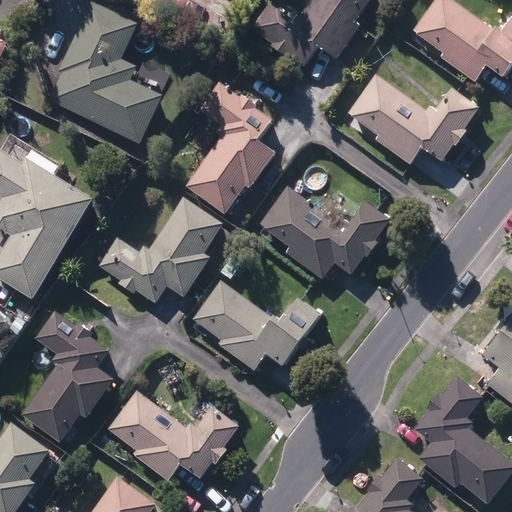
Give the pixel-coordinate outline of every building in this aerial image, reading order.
[(253,31),(305,69),(319,50),(336,62),(361,28),(356,24),(373,0),(268,0),(265,4),(270,8),(253,31)] [(442,59),(476,84),(487,68),(503,80),(511,68),(511,19),(503,33),(496,28),(493,32),(449,0),(437,0),(413,34),(445,56),(442,59)] [(49,104),(140,147),(163,97),(131,82),(138,68),(122,61),(139,25),(91,3),(59,74),(63,75),(49,104)] [(374,15),(385,23),(394,10),(384,3),(374,15)] [(0,62),(8,45),(0,40),(0,39),(3,33),(0,31),(0,62)] [(376,144),(410,168),(423,150),(442,164),(454,148),(457,149),(468,133),(465,131),(481,110),(452,90),(436,112),(430,107),(427,112),(376,76),(348,115),(381,137),(376,144)] [(186,188),(226,217),(246,189),(250,191),(276,155),(258,142),(273,122),(256,110),(258,108),(243,97),(241,100),(221,84),(200,113),(222,128),(217,134),(223,138),(186,188)] [(15,307),(34,318),(51,289),(43,286),(93,200),(54,178),(60,168),(31,151),(24,165),(0,150),(0,199),(1,200),(0,201),(0,230),(11,238),(0,256),(0,282),(23,295),(15,307)] [(287,256),(323,282),(335,265),(352,277),(365,258),(367,260),(379,245),(377,243),(392,222),(365,202),(350,223),(342,218),(338,224),(288,188),(262,226),(291,249),(287,256)] [(137,292),(158,305),(168,289),(185,300),(211,260),(205,256),(225,226),(184,200),(151,252),(145,248),(141,254),(119,240),(100,269),(122,282),(120,286),(135,296),(137,292)] [(216,343),(256,372),(267,356),(283,368),(298,348),(304,351),(310,343),(304,339),(320,317),(297,300),(294,305),(291,302),(283,314),(286,316),(282,322),(274,317),(272,319),(221,282),(193,321),(219,340),(216,343)] [(22,418),(61,445),(81,416),(88,420),(116,382),(99,369),(111,353),(91,339),(94,335),(79,325),(76,328),(56,313),(36,340),(56,355),(52,360),(59,366),(22,418)] [(0,346),(1,345),(0,344),(0,334),(8,323),(0,316),(0,346)] [(511,320),(482,358),(500,372),(488,386),(511,404),(511,320)] [(460,484),(487,506),(511,474),(511,464),(470,430),(474,425),(468,420),(485,400),(459,378),(442,400),(438,396),(427,410),(431,413),(416,432),(432,445),(419,461),(456,490),(460,484)] [(134,457),(169,483),(181,467),(201,482),(214,465),(216,468),(228,451),(225,449),(242,428),(213,407),(198,429),(191,424),(187,429),(138,392),(108,431),(137,453),(134,457)] [(0,511),(18,511),(36,486),(30,481),(52,451),(12,424),(0,441),(0,511)] [(67,452),(78,460),(85,450),(74,442),(67,452)] [(410,511),(414,506),(408,501),(424,481),(399,460),(382,479),(379,477),(367,492),(370,495),(357,511),(358,511),(410,511)] [(152,511),(157,506),(118,478),(94,511),(152,511)]
